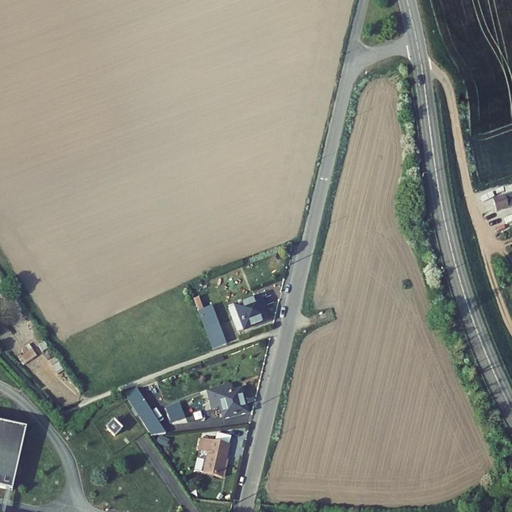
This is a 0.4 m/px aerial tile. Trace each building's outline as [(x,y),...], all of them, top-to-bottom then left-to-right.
[(492,199),(497,213),(509,209),(505,195),(492,199)] [(235,301),(237,308),(262,299),(259,293),(235,301)] [(200,307),(206,305),(203,296),(197,298),(200,307)] [(262,299),(237,308),(244,327),(269,318),(262,299)] [(205,319),(216,315),(213,307),(207,309),(206,305),(200,307),(205,319)] [(217,349),(227,345),(216,315),(205,319),(217,349)] [(214,395),(212,390),(199,393),(206,414),(218,410),(221,418),(245,411),(238,389),(214,395)] [(136,410),(150,436),(166,434),(149,407),(136,410)] [(0,487),(12,491),(26,429),(0,423),(0,487)] [(120,429),(113,423),(106,430),(114,437),(120,429)] [(220,479),(229,446),(210,441),(201,474),(220,479)]
